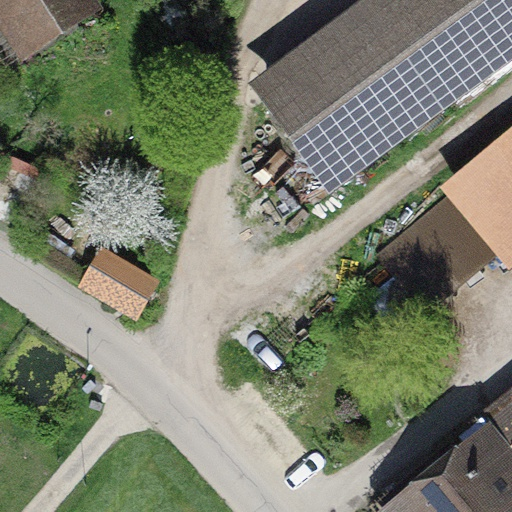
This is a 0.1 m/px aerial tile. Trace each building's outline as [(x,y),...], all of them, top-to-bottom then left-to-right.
[(10,0),(34,36),(73,10),(66,0),(10,0)] [(511,0),(402,0),(267,100),(332,189),(511,56),(511,0)] [(511,251),(511,143),(454,192),(456,194),(382,255),(421,303),(496,241),(507,255),(511,251)] [(101,257),(86,283),(135,312),(151,286),(101,257)] [(400,511),(511,511),(511,489),(494,467),(511,452),(511,397),(485,420),(497,433),(400,511)]
